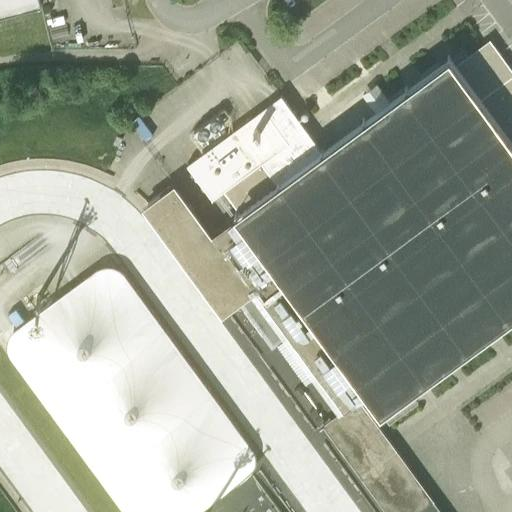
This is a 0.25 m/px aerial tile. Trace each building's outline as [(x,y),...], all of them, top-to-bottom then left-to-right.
[(0,0),(0,15),(41,5),(39,0),(0,0)] [(341,0),(329,0),(299,22),(312,39),(349,10),(341,0)] [(327,386),(344,409),(358,399),(367,393),(381,412),(381,411),(389,422),(418,401),(410,390),(511,315),(511,73),(489,42),(469,57),(464,51),(452,59),(449,55),(388,100),(373,111),(321,149),(281,94),(233,130),(187,164),(213,198),(224,190),(238,210),(235,212),(237,216),(215,232),(212,234),(174,183),(159,194),(224,284),(223,285),(234,300),(235,299),(240,305),(271,348),(276,345),(281,342),(271,329),(285,319),(286,320),(294,331),(323,371),(327,368),(336,379),(327,386)] [(373,111),(388,100),(375,82),(360,93),(373,111)] [(224,284),(159,194),(142,206),(223,317),(240,305),(235,299),(234,300),(223,285),(224,284)] [(12,253),(0,262),(0,278),(20,263),(12,253)] [(98,268),(19,326),(14,330),(11,335),(9,341),(8,348),(9,354),(124,511),(197,511),(249,475),(252,472),(255,466),(255,458),(254,452),(251,446),(122,271),(117,267),(110,266),(105,266),(98,268)] [(339,413),(344,409),(327,386),(336,379),(327,368),(323,371),(294,331),(286,320),(285,319),(271,329),(281,342),(276,345),(305,384),(313,378),(339,413)] [(292,398),(284,414),(300,422),(304,413),(299,411),(302,403),(292,398)] [(401,456),(358,399),(344,409),(353,421),(358,428),(352,432),(347,426),(339,431),(387,496),(415,475),(401,456)] [(387,496),(339,431),(347,426),(353,421),(344,409),(339,413),(323,424),(380,502),(387,496)] [(353,421),(347,426),(352,432),(358,428),(353,421)] [(442,511),(415,475),(387,496),(380,502),(387,511),(442,511)]
